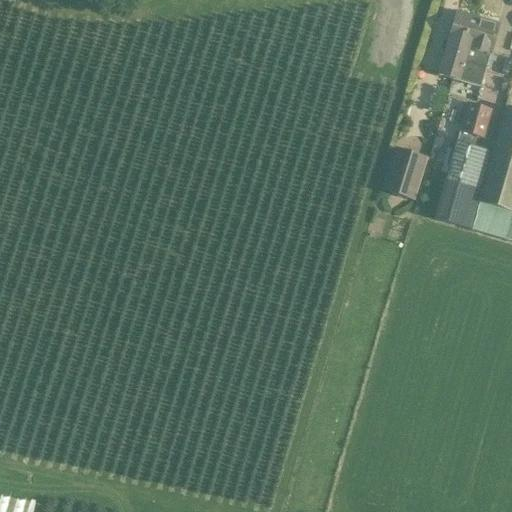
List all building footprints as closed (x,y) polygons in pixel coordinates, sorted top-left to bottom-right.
[(437,77),(461,83),(479,16),(455,9),(437,77)] [(495,20),(479,16),(461,83),(477,87),(479,81),(495,20)] [(511,110),(505,109),(491,153),(474,148),(478,139),(481,140),(484,141),(493,112),(466,103),(457,132),(460,133),(433,220),(468,230),(476,205),(478,205),(471,232),(511,243),(511,110)] [(443,141),(435,139),(433,146),(440,149),(443,141)] [(426,159),(392,149),(379,191),(413,201),(426,159)]
